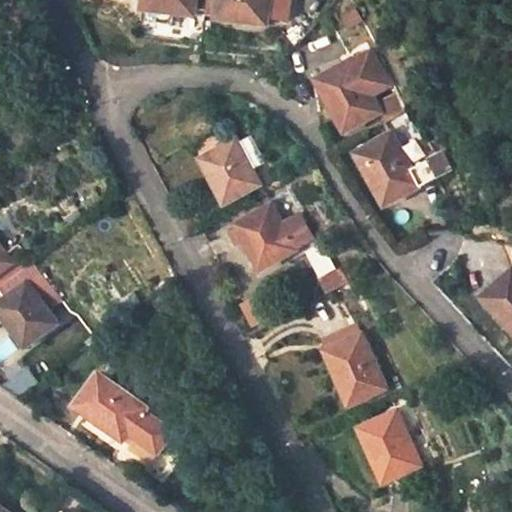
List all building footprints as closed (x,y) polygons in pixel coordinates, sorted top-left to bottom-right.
[(145,0),(145,8),(177,11),(207,16),(209,0),(145,0)] [(218,0),(217,17),(267,24),(268,19),(270,0),(218,0)] [(270,0),(268,19),(287,21),(289,0),(270,0)] [(143,22),(175,26),(177,11),(145,8),(143,22)] [(353,63),(321,81),(348,131),(380,114),(386,125),(403,116),(405,114),(398,100),(378,110),(372,99),(389,89),(372,56),(354,66),(353,63)] [(403,116),(386,125),(392,136),(359,155),(387,204),(436,178),(403,116)] [(294,185),(291,179),(287,182),(257,127),(202,156),(225,200),(259,182),(268,199),(294,185)] [(227,230),(233,244),(245,238),(260,267),(303,244),(329,293),(350,282),(339,261),(337,263),(294,185),(268,199),(271,205),(237,222),(238,224),(227,230)] [(0,288),(1,289),(34,266),(35,265),(20,244),(7,254),(0,244),(0,288)] [(0,302),(0,308),(27,345),(58,323),(32,286),(43,278),(34,266),(1,289),(0,289),(0,290),(6,298),(0,302)] [(511,268),(482,295),(511,328),(511,268)] [(385,386),(363,335),(330,351),(352,402),(385,386)] [(146,409),(98,374),(75,405),(123,440),(129,432),(158,453),(172,432),(144,412),(146,409)] [(421,465),(398,413),(363,426),(386,480),(421,465)] [(15,511),(0,501),(0,511),(15,511)]
